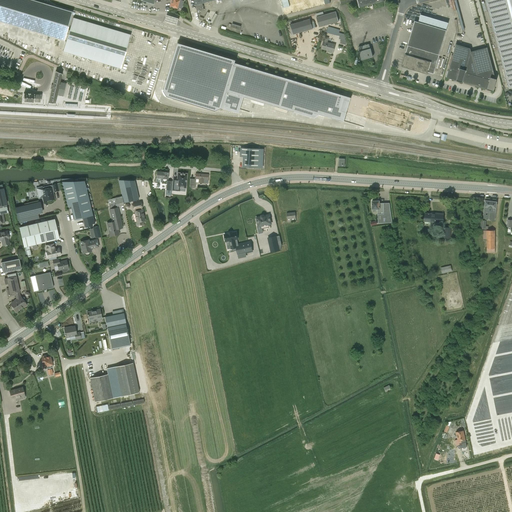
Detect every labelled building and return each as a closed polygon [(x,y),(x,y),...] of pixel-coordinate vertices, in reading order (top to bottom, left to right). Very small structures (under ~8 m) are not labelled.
[(0,0),(0,21),(64,41),(73,12),(32,0),(0,0)] [(179,0),(171,0),(170,6),(172,6),(181,9),(183,1),(180,0),(179,0)] [(193,0),(197,12),(204,10),(202,3),(213,0),(193,0)] [(279,0),(284,15),(330,3),(329,0),(279,0)] [(511,0),(485,0),(509,89),(511,88),(511,0)] [(336,12),(317,17),(319,27),(339,21),(336,12)] [(171,19),(172,17),(167,15),(165,21),(177,25),(179,19),(175,18),(175,20),(171,19)] [(73,17),(63,52),(120,69),(131,35),(73,17)] [(310,19),(291,25),(293,34),(313,29),(315,28),(314,22),(311,23),(310,19)] [(405,54),(401,66),(427,74),(428,72),(433,74),(446,30),(414,21),(407,45),(408,45),(405,54)] [(328,27),(327,33),(338,36),(339,33),(340,30),(328,27)] [(339,33),(338,36),(340,36),(339,39),(341,40),(340,44),(345,45),(346,41),(345,41),(346,38),(344,37),(345,34),(339,33)] [(335,45),(327,42),(328,38),(325,37),(324,42),(323,41),(321,49),(327,50),(327,52),(333,53),(335,45)] [(178,43),(163,91),(167,96),(215,111),(221,108),(226,92),(244,97),(294,112),(296,107),(319,114),(344,122),(351,98),(235,63),(236,60),(178,43)] [(369,44),(358,47),(360,51),(359,51),(361,60),(373,57),(370,48),(369,44)] [(456,44),(446,77),(462,82),(462,81),(464,82),(464,83),(494,91),(497,79),(495,79),(487,47),(471,51),(470,48),(456,44)] [(62,74),(55,71),(48,103),(55,103),(57,95),(63,96),(66,83),(60,82),(62,74)] [(351,98),(347,112),(424,134),(430,116),(353,92),(351,98)] [(23,101),(34,102),(40,102),(41,95),(34,94),(23,93),(23,101)] [(243,157),(243,167),(255,167),(260,167),(261,149),(241,148),(240,157),(243,157)] [(189,187),(190,179),(190,178),(186,178),(187,174),(178,173),(177,174),(174,174),(174,181),(180,182),(180,179),(186,179),(185,187),(189,187)] [(204,183),(207,183),(208,174),(195,173),(195,179),(198,179),(198,182),(204,183)] [(172,181),(167,181),(165,195),(171,195),(171,192),(174,192),(174,183),(172,182),(172,181)] [(84,182),(61,182),(62,185),(67,206),(71,205),(75,220),(85,217),(87,225),(95,223),(85,185),(84,182)] [(128,202),(139,199),(135,184),(124,186),(128,202)] [(42,188),(37,189),(39,199),(43,198),(44,201),(53,199),(52,192),(53,192),(52,187),(51,186),(46,187),(47,189),(42,190),(42,188)] [(117,206),(124,205),(122,196),(107,199),(108,203),(109,208),(117,207),(117,206)] [(483,220),(486,221),(494,221),(495,212),(497,202),(485,200),(484,211),(483,220)] [(372,201),(372,209),(378,209),(378,223),(392,223),(389,203),(379,203),(379,201),(372,201)] [(17,218),(30,215),(42,213),(40,202),(14,208),(17,218)] [(145,221),(142,210),(141,202),(132,203),(134,212),(136,222),(136,223),(137,226),(142,225),(141,221),(145,221)] [(117,208),(110,210),(113,222),(107,224),(110,236),(119,234),(118,229),(122,228),(117,208)] [(295,212),(287,213),(287,222),(296,222),(295,212)] [(435,213),(425,213),(424,222),(443,223),(443,213),(435,213)] [(259,225),(255,225),(256,230),(270,227),(269,224),(272,224),(270,216),(257,218),(258,219),(257,219),(258,224),(258,223),(259,225)] [(19,227),(24,247),(32,245),(36,244),(58,239),(54,219),(19,227)] [(101,237),(98,226),(93,227),(95,238),(101,237)] [(451,228),(441,227),(441,239),(450,239),(451,228)] [(495,230),(483,230),(483,239),(486,239),(486,249),(487,249),(487,253),(495,253),(495,248),(495,230)] [(2,246),(9,244),(8,239),(7,231),(0,232),(0,240),(1,240),(2,246)] [(246,257),(245,253),(253,251),(250,241),(238,244),(236,245),(235,240),(237,239),(236,232),(232,233),(232,232),(228,233),(224,234),(225,236),(224,236),(225,240),(226,240),(226,242),(230,241),(231,248),(232,248),(236,247),(237,250),(239,258),(246,257)] [(279,232),(271,234),(274,247),(282,245),(279,232)] [(88,240),(80,242),(83,253),(85,253),(86,253),(89,253),(89,252),(91,251),(90,248),(98,246),(96,240),(89,242),(88,240)] [(54,244),(45,246),(46,251),(48,258),(60,255),(60,253),(60,250),(59,250),(59,248),(55,249),(54,244)] [(59,258),(52,260),(54,267),(57,266),(58,271),(62,270),(62,271),(64,272),(66,271),(67,270),(67,269),(68,268),(66,260),(59,262),(59,258)] [(3,272),(21,269),(19,259),(1,262),(3,272)] [(451,265),(441,268),(442,273),(452,271),(451,265)] [(30,277),(34,292),(53,287),(50,272),(30,277)] [(16,277),(4,279),(5,284),(8,284),(9,288),(6,289),(7,295),(9,296),(15,295),(16,300),(10,304),(14,309),(13,310),(15,313),(18,311),(18,310),(23,306),(24,307),(27,304),(24,300),(23,301),(21,297),(20,297),(19,292),(16,277)] [(87,311),(89,320),(101,318),(100,309),(87,311)] [(130,345),(126,323),(124,313),(105,317),(107,327),(112,349),(130,345)] [(66,338),(75,336),(76,339),(80,338),(79,332),(76,333),(75,326),(64,328),(66,338)] [(42,356),(42,358),(41,359),(44,367),(45,369),(52,367),(52,365),(50,356),(46,357),(45,355),(42,356)] [(138,393),(132,363),(115,367),(121,397),(138,393)] [(108,374),(90,378),(95,402),(113,398),(108,374)] [(12,401),(17,400),(25,397),(22,388),(9,391),(12,401)] [(107,404),(96,407),(97,412),(109,410),(107,404)] [(463,431),(456,432),(458,441),(461,440),(461,443),(459,444),(460,448),(461,448),(462,451),(467,450),(466,442),(463,431)]
